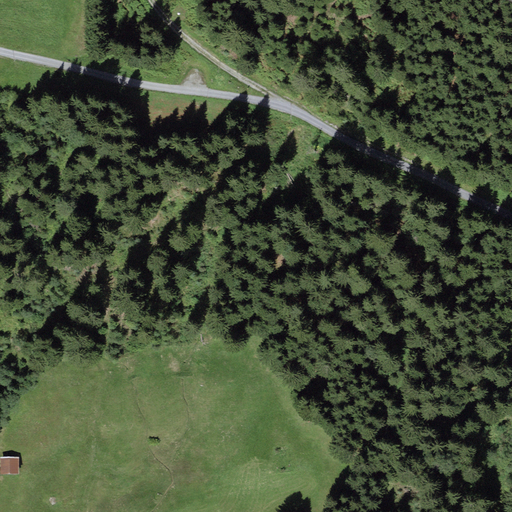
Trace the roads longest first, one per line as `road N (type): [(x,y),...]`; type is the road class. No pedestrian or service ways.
road 1 (track): [(0,49),(171,89),(264,99),(511,213)]
road 2 (track): [(309,117),(185,31),(155,0)]
